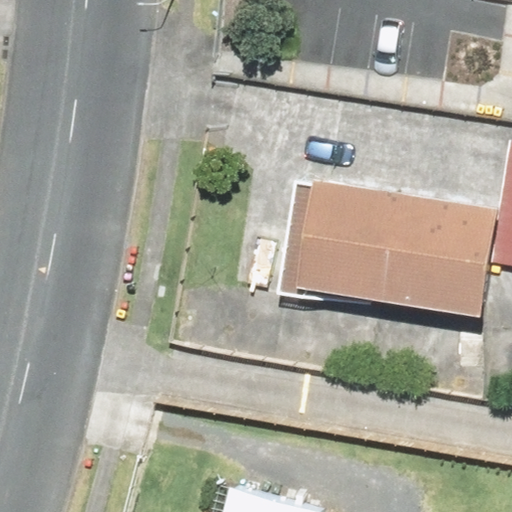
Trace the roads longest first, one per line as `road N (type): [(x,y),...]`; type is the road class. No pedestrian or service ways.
road 1 (unknown): [(32,329),(159,363),(511,425)]
road 2 (residential): [(85,0),(68,147),(0,469)]
